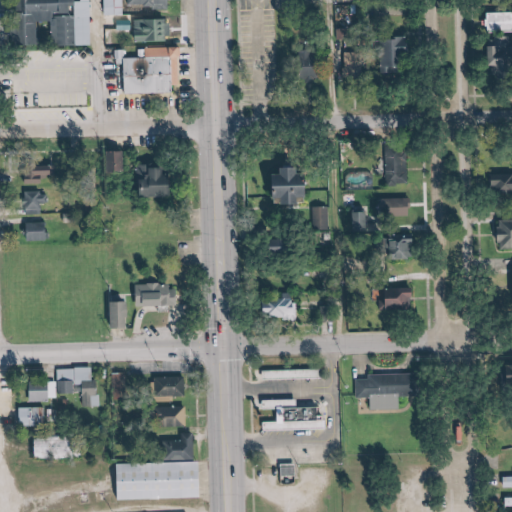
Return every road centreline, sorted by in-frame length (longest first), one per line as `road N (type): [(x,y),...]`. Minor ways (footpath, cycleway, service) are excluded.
road 1 (residential): [(511,115),(0,132)]
road 2 (secondary): [(227,511),(210,0)]
road 3 (tertiary): [(0,354),(511,339)]
road 4 (tertiary): [(483,341),(471,0)]
road 5 (tertiary): [(438,0),(449,341)]
road 6 (residential): [(449,341),(454,449),(472,464)]
road 7 (residential): [(472,464),(488,451),(483,341)]
road 8 (residential): [(94,128),(88,0)]
